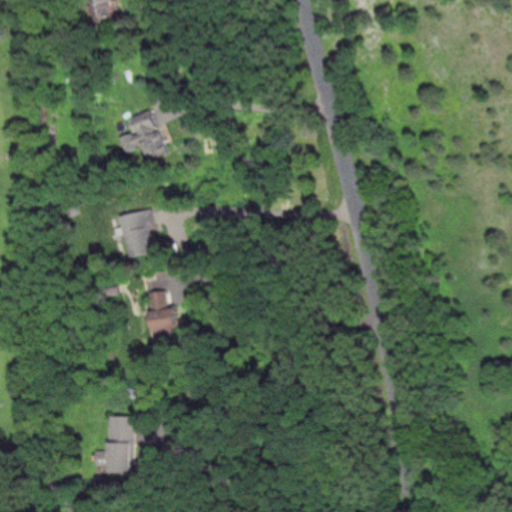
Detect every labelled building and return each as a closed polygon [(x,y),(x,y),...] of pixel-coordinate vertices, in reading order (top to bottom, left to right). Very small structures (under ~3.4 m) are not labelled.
[(113,0),(117,15),(114,15),(115,21),(97,25),(91,0),(113,0)] [(120,138),(126,153),(139,147),(138,144),(144,141),(151,160),(170,152),(162,131),(158,132),(156,127),(159,126),(152,109),(134,116),(141,133),(135,135),(134,132),(120,138)] [(70,207),(72,216),(81,215),(79,205),(70,207)] [(158,226),(150,228),(152,238),(151,238),(154,252),(133,257),(122,216),(154,208),(158,226)] [(120,283),(122,291),(110,293),(108,285),(120,283)] [(151,292),(154,311),(153,311),(156,332),(181,328),(178,307),(171,308),(169,289),(151,292)] [(129,387),(129,397),(139,397),(139,387),(129,387)] [(110,416),(110,451),(97,450),(97,464),(110,465),(110,473),(133,473),(133,463),(137,463),(138,416),(110,416)]
